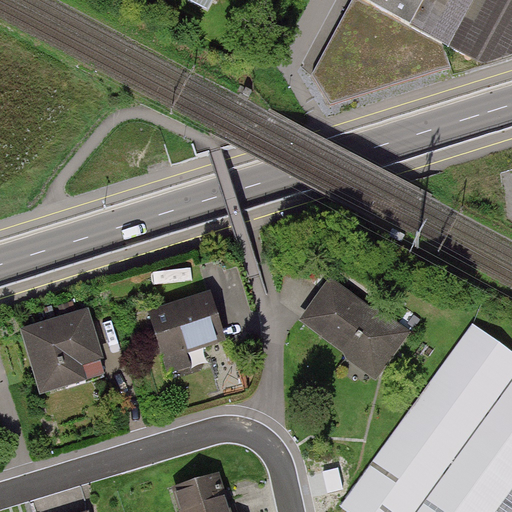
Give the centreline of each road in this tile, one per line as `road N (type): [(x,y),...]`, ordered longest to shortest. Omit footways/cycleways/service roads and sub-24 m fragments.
road 1 (primary): [(0,265),(511,106)]
road 2 (residential): [(293,511),(276,452),(258,435),(231,428),(0,496)]
